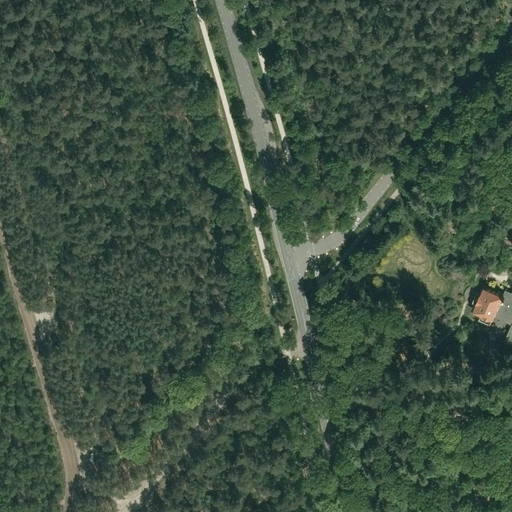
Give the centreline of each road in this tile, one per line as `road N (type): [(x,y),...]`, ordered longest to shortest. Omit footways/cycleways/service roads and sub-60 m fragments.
road 1 (tertiary): [(289,254),(341,235),(511,25)]
road 2 (secondary): [(348,511),(289,254)]
road 3 (secondary): [(289,254),(221,0)]
